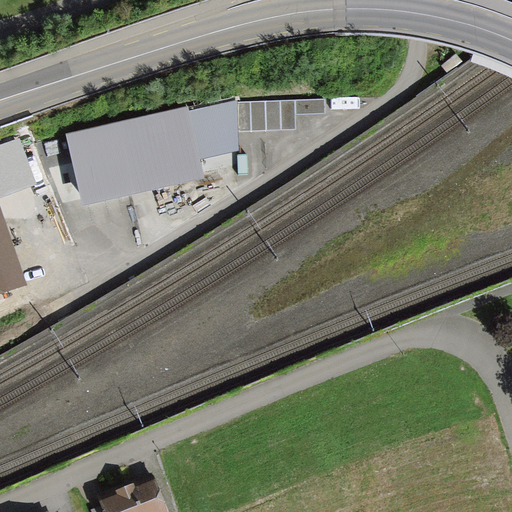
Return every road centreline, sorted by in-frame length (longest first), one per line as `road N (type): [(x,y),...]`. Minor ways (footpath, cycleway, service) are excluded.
road 1 (residential): [(511,409),(480,349),(427,332),(0,509)]
road 2 (tertiary): [(511,40),(421,13),(316,10),(183,40),(0,100)]
road 3 (residential): [(421,0),(409,75),(349,123),(190,224),(36,270)]
